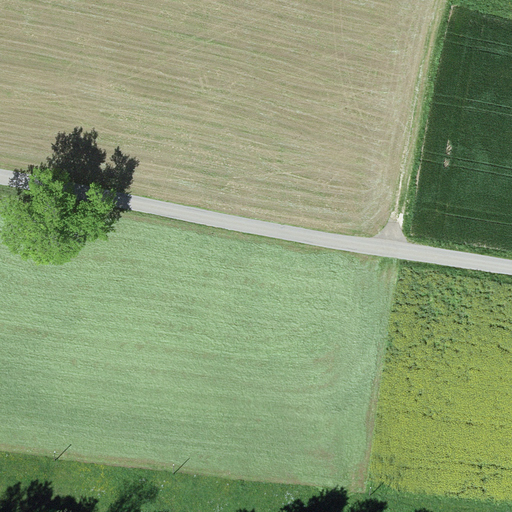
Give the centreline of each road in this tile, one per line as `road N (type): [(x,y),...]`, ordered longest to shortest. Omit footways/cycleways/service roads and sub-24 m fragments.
road 1 (unclassified): [(511,267),(0,177)]
road 2 (track): [(388,249),(440,0)]
